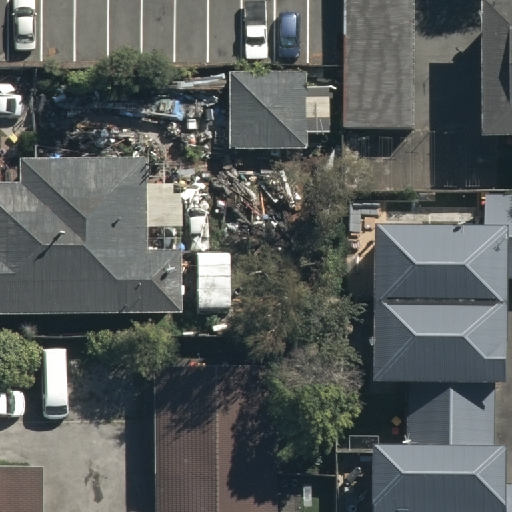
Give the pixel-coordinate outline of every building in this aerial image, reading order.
[(411,0),(344,0),(345,136),(412,135),(411,0)] [(511,20),(497,20),(497,150),(511,149),(511,20)] [(309,82),(239,83),(239,162),(310,161),(309,82)] [(0,199),(0,324),(174,324),(174,262),(147,262),(147,175),(30,175),(31,199),(0,199)] [(493,246),(389,246),(390,395),(416,395),(416,463),(382,463),(382,511),(511,511),(511,462),(500,462),(500,395),(511,394),(511,224),(493,225),(493,246)] [(0,484),(0,511),(274,511),(274,387),(154,388),(154,511),(53,511),(54,484),(0,484)]
